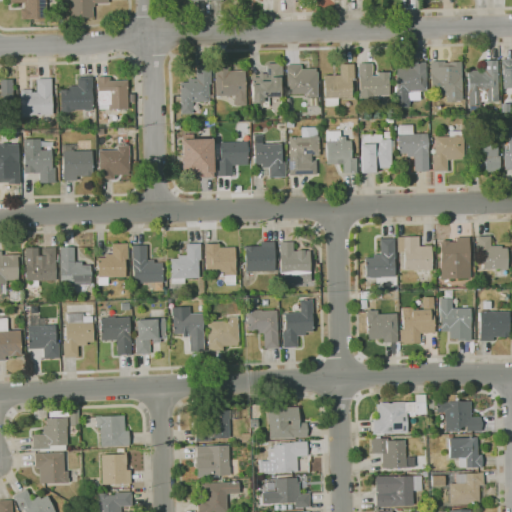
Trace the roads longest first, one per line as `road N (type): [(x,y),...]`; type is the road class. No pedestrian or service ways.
road 1 (residential): [(511,374),(0,393)]
road 2 (residential): [(511,26),(0,44)]
road 3 (residential): [(511,202),(0,216)]
road 4 (residential): [(337,207),(342,511)]
road 5 (residential): [(147,0),(156,211)]
road 6 (residential): [(160,386),(163,511)]
